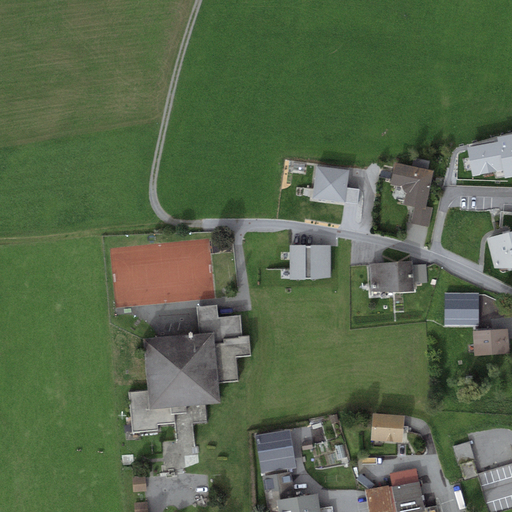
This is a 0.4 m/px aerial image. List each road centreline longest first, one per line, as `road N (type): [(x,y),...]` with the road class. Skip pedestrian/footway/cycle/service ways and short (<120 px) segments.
road 1 (residential): [(511,295),(434,257),(362,235),(171,223)]
road 2 (track): [(171,223),(156,205),(154,179),(198,0)]
road 3 (track): [(171,223),(0,241)]
